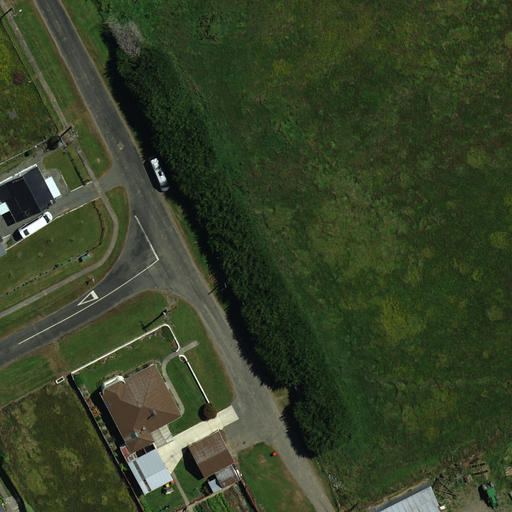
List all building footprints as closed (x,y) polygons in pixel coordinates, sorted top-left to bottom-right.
[(38,160),(0,179),(0,202),(6,215),(13,212),(19,224),(58,205),(55,200),(65,195),(54,173),(46,177),(38,160)] [(0,257),(11,252),(0,230),(0,257)] [(157,359),(100,388),(128,443),(119,447),(137,484),(170,468),(153,435),(187,418),(157,359)] [(221,426),(188,445),(217,495),(250,476),(221,426)] [(444,511),(433,486),(378,511),(444,511)] [(4,497),(0,489),(0,511),(25,511),(14,491),(4,497)]
